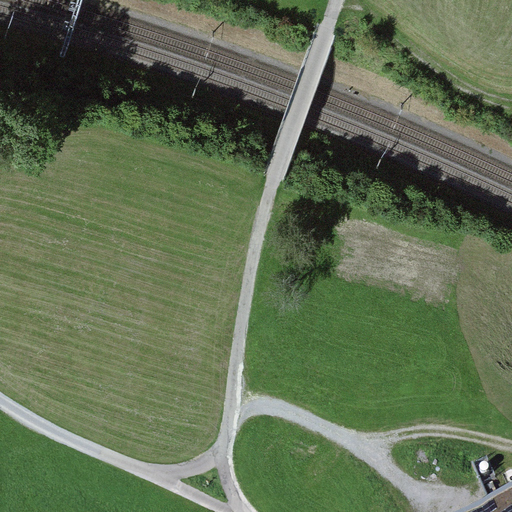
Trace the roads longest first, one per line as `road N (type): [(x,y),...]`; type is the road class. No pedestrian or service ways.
road 1 (track): [(336,0),(258,244),(222,449),(242,511)]
road 2 (track): [(205,499),(31,421),(0,398)]
